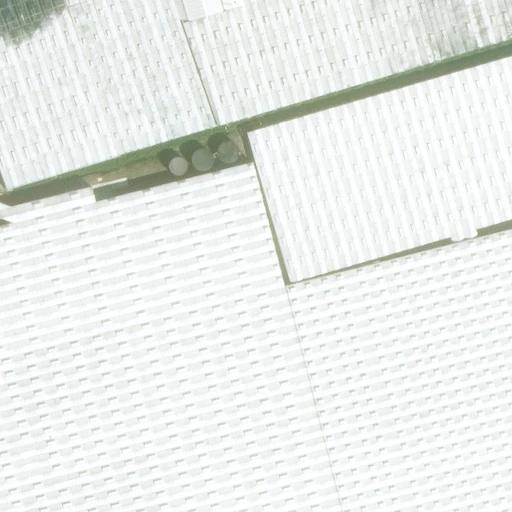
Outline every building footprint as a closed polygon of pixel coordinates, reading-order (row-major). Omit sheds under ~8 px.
[(511,0),(240,0),(243,6),(187,23),(180,0),(0,0),(0,174),(6,190),(63,173),(203,131),(511,39),(511,0)] [(180,0),(187,23),(243,6),(240,0),(180,0)] [(459,235),(511,219),(511,57),(246,134),(289,283),(459,235)] [(0,219),(12,224),(0,227),(0,511),(338,511),(282,287),(251,165),(94,204),(90,188),(9,208),(0,204),(0,219)] [(511,511),(511,230),(282,287),(338,511),(511,511)]
